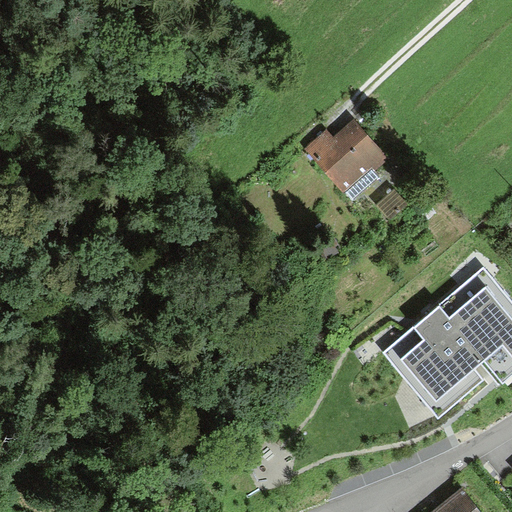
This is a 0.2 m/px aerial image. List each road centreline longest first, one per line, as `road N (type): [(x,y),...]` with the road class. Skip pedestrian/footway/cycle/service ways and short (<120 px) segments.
road 1 (residential): [(511,427),(484,449),(331,511)]
road 2 (track): [(464,0),(371,82)]
